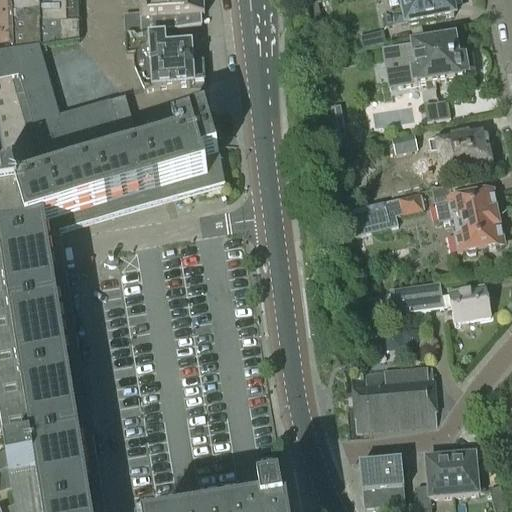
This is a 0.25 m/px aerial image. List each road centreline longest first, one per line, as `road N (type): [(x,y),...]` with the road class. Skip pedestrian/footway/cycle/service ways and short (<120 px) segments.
road 1 (residential): [(122,511),(84,259),(92,248),(273,217)]
road 2 (tertiary): [(313,463),(273,217)]
road 3 (residential): [(313,463),(439,438),(511,349)]
road 4 (tertiary): [(273,217),(260,0)]
